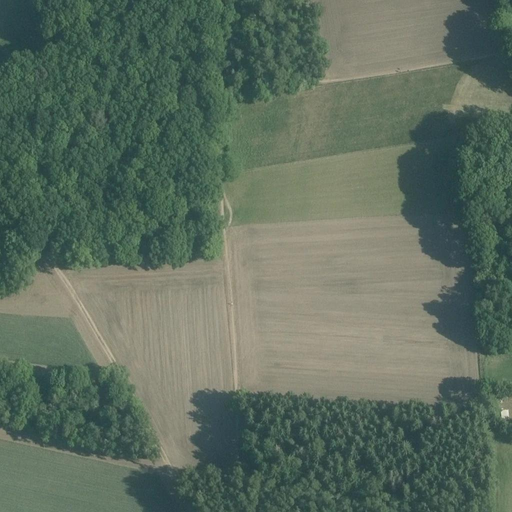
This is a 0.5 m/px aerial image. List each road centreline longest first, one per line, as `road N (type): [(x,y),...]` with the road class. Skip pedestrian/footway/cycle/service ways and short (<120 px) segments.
road 1 (track): [(197,101),(227,264),(241,471),(170,471)]
road 2 (track): [(170,471),(80,295),(0,187)]
